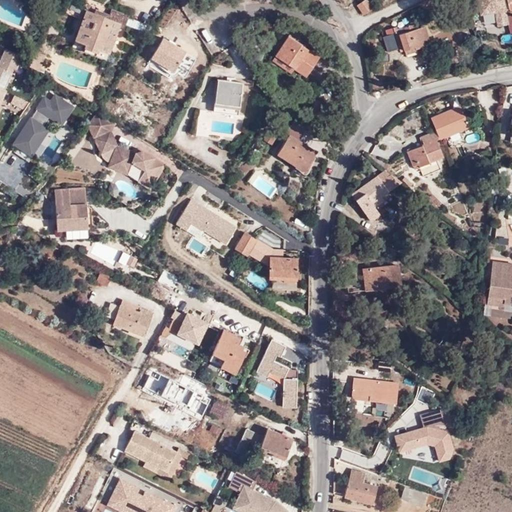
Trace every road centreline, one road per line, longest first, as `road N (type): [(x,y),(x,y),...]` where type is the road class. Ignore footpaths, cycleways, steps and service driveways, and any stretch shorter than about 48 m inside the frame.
road 1 (residential): [(318,252),(319,511)]
road 2 (residential): [(187,0),(198,16),(277,5),(353,34)]
road 3 (residential): [(55,511),(132,376)]
road 4 (residential): [(370,114),(353,136),(318,252)]
road 5 (residential): [(511,70),(440,84),(370,114)]
road 6 (residential): [(318,252),(197,178)]
